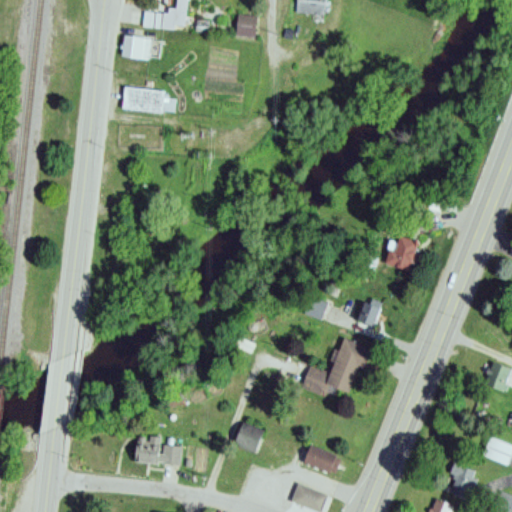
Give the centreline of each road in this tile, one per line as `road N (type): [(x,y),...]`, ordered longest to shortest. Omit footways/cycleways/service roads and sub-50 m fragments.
road 1 (primary): [(364,511),(511,157)]
road 2 (residential): [(65,357),(104,0)]
road 3 (residential): [(255,511),(201,494),(51,479)]
